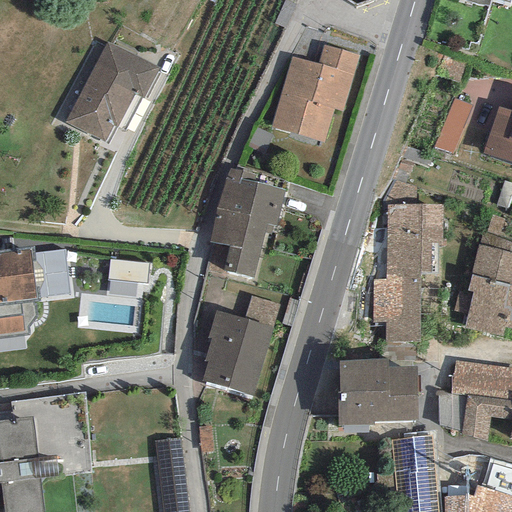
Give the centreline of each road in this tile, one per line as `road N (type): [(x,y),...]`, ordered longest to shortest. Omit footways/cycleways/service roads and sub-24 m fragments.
road 1 (residential): [(200,511),(183,337),(192,272),(229,154),(303,16),(328,15),(401,40)]
road 2 (tertiary): [(272,511),(290,412),(401,40)]
